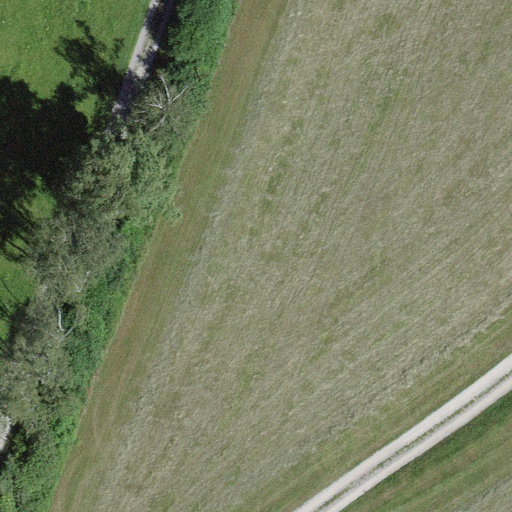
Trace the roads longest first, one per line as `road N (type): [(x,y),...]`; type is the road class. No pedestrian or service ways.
road 1 (track): [(161,0),(82,230),(0,433)]
road 2 (track): [(511,379),(318,511)]
